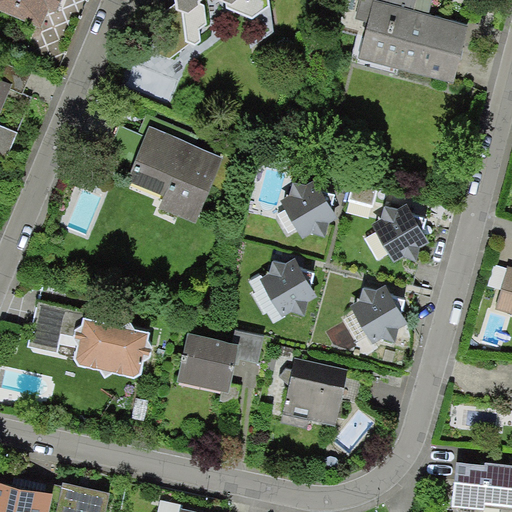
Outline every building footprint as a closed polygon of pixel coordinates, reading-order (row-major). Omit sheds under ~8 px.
[(48,0),(0,0),(0,6),(39,23),(48,0)] [(174,0),(175,3),(155,18),(160,53),(172,58),(190,39),(197,43),(201,40),(200,25),(207,21),(202,1),(202,0),(231,0),(241,5),(247,0),(174,0)] [(429,0),(354,0),(349,23),(363,27),(355,58),(452,82),(467,23),(426,13),(429,0)] [(0,158),(4,160),(17,129),(0,122),(0,113),(10,91),(18,95),(29,71),(0,58),(0,158)] [(223,149),(145,118),(122,176),(162,191),(155,209),(193,225),(223,149)] [(289,207),(278,212),(289,231),(299,226),(324,233),(330,209),(335,192),(294,182),(289,207)] [(384,205),(381,230),(391,249),(416,256),(421,238),(425,216),(384,205)] [(269,285),(278,304),(304,311),(310,288),(315,270),(274,260),(269,285)] [(511,271),(507,270),(496,307),(510,311),(511,304),(511,271)] [(364,286),(359,311),(370,331),(395,337),(400,319),(405,297),(364,286)] [(81,309),(36,299),(25,348),(70,359),(76,366),(96,370),(99,377),(107,378),(111,374),(120,375),(121,377),(132,378),(141,373),(143,360),(150,355),(152,345),(148,340),(150,331),(131,327),(126,320),(119,324),(79,315),(81,309)] [(230,342),(185,333),(175,379),(224,389),(225,383),(252,388),(263,337),(233,330),(230,342)] [(346,370),(293,359),(281,416),(334,427),(346,370)] [(484,466),(456,463),(451,506),(484,510),(485,504),(511,506),(511,465),(485,462),(484,466)] [(9,482),(0,479),(0,511),(43,511),(46,500),(55,502),(53,511),(105,511),(110,490),(59,479),(58,484),(11,474),(9,482)] [(175,503),(155,499),(152,511),(201,511),(174,505),(175,503)]
